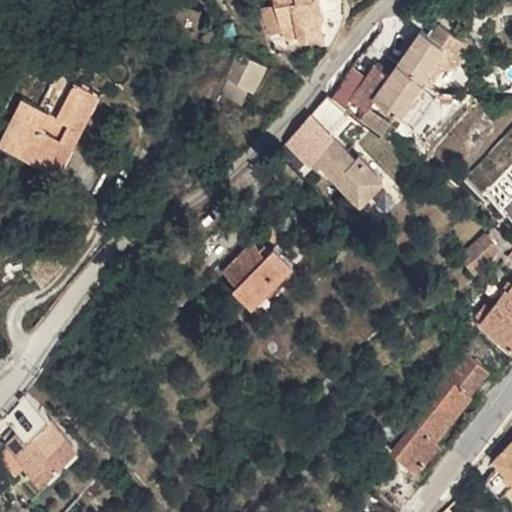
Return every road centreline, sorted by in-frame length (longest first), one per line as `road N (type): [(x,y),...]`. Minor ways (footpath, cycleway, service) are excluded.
road 1 (residential): [(406,0),(392,5),(291,117),(135,224),(61,305),(0,393)]
road 2 (secondary): [(420,511),(511,384)]
